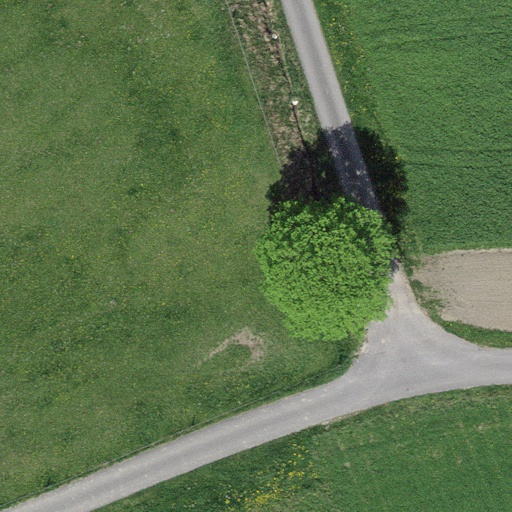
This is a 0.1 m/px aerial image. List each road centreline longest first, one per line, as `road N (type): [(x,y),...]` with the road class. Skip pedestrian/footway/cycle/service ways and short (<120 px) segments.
road 1 (track): [(45,511),(346,392),(411,373),(511,362)]
road 2 (unclassified): [(294,0),(411,373)]
